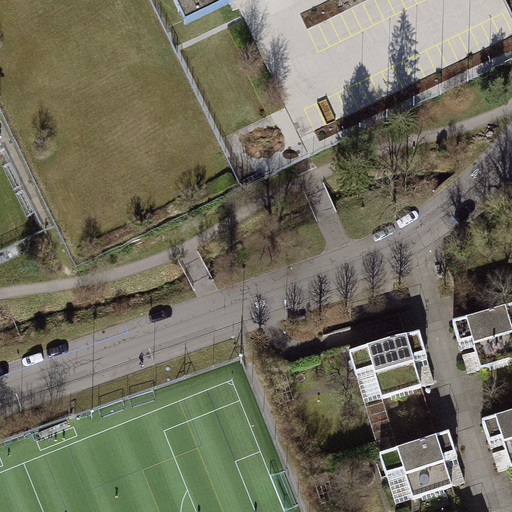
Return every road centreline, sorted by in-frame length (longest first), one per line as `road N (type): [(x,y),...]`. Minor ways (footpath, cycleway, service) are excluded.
road 1 (residential): [(403,239),(348,266),(0,388)]
road 2 (residential): [(403,239),(418,260),(495,511)]
road 3 (residential): [(511,150),(452,208),(403,239)]
